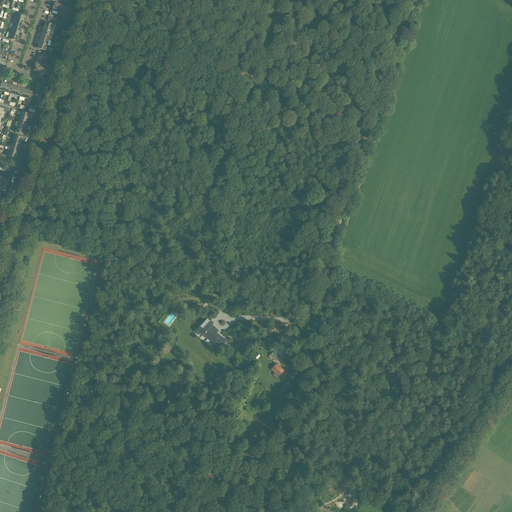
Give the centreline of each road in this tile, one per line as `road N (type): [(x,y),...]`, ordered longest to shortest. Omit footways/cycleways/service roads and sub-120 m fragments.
road 1 (track): [(411,0),(306,311),(289,321),(222,323)]
road 2 (unclassified): [(0,300),(22,228),(16,211),(40,178),(97,0)]
